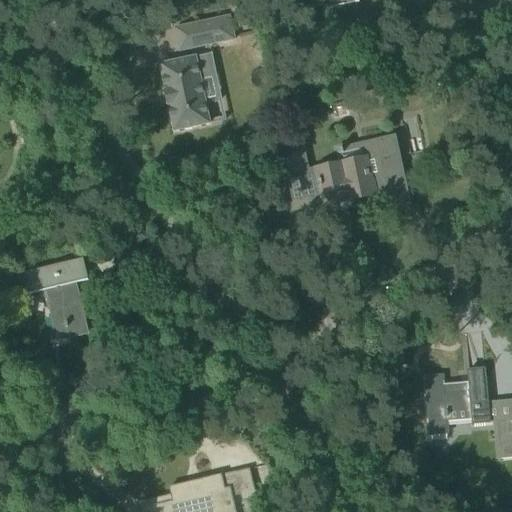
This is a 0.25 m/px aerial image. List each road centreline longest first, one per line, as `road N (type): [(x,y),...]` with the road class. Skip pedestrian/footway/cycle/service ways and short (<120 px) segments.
road 1 (residential): [(283,366),(66,32)]
road 2 (residential): [(291,380),(511,211)]
road 3 (residential): [(49,433),(283,366)]
road 4 (residential): [(376,511),(291,380)]
